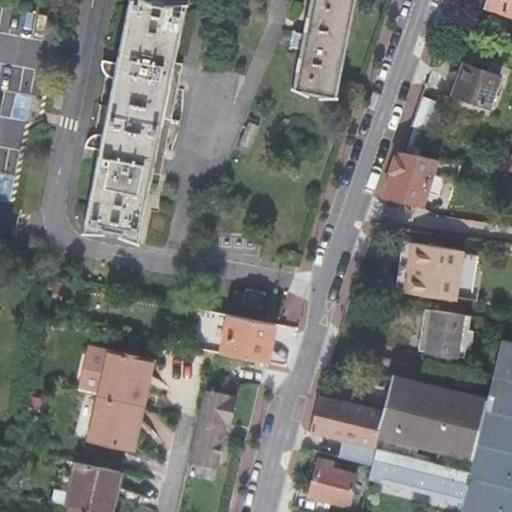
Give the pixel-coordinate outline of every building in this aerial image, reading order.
[(187,5),(164,0),(128,0),(85,220),(140,232),(187,5)] [(311,0),(305,35),(302,49),(295,82),(339,91),(356,0),(311,0)] [(489,9),(490,5),(511,13),(511,0),(489,0),(487,8),(489,9)] [(302,49),(305,35),(294,33),(291,47),(302,49)] [(465,63),(454,94),(491,107),(501,76),(465,63)] [(401,153),(384,198),(420,205),(425,191),(451,196),(456,164),(401,153)] [(464,249),(415,241),(407,290),(456,298),(456,296),(460,275),(464,251),(464,249)] [(464,251),(460,275),(456,296),(473,298),(480,254),(464,251)] [(231,302),(262,308),(266,292),(246,287),(245,294),(234,291),(231,302)] [(465,356),(473,314),(426,307),(422,349),(465,356)] [(274,322),(229,313),(221,352),(251,358),(266,361),(274,322)] [(465,498),(463,509),(475,511),(511,511),(511,340),(502,338),(492,383),(475,457),(472,472),(465,498)] [(110,352),(90,438),(131,448),(134,448),(153,361),(149,361),(110,352)] [(320,393),(311,431),(324,435),(344,440),(376,447),(379,434),(472,457),(486,398),(393,375),(384,409),(320,393)] [(236,397),(204,390),(188,462),(216,468),(224,431),(221,431),(222,423),(226,424),(231,425),(236,397)] [(411,456),(472,472),(475,457),(472,457),(379,434),(376,447),(377,448),(411,456)] [(376,447),(344,440),(340,456),(373,465),(377,448),(376,447)] [(465,498),(472,472),(411,456),(377,448),(373,465),(370,478),(381,481),(382,477),(465,498)] [(319,457),(310,496),(349,506),(358,473),(332,467),(333,461),(319,457)] [(112,511),(122,469),(76,460),(67,504),(72,505),(70,511),(112,511)]
